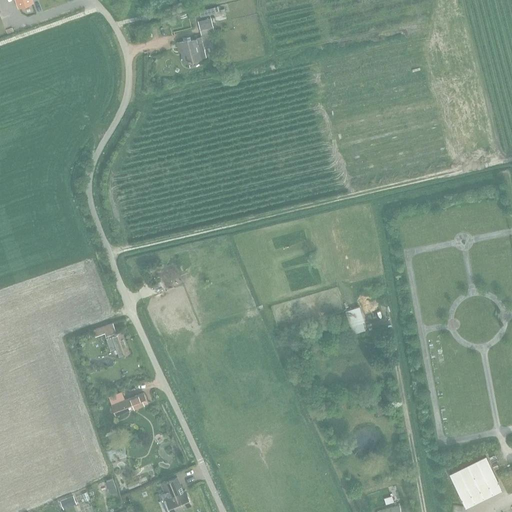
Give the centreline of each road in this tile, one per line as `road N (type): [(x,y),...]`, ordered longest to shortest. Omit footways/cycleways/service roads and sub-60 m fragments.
road 1 (unclassified): [(222,511),(130,308),(86,183),(92,150),(130,82),(124,46),(94,0)]
road 2 (unknown): [(109,249),(511,157)]
